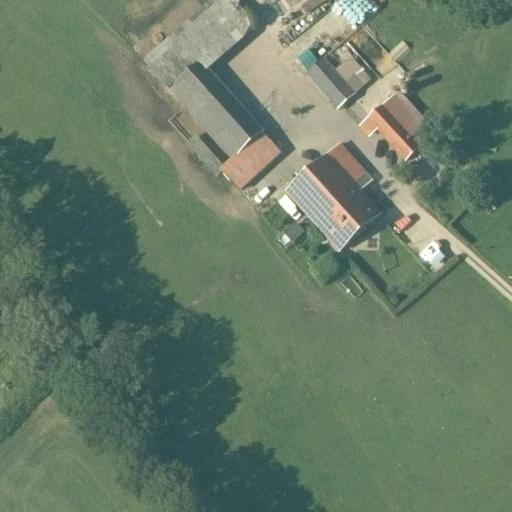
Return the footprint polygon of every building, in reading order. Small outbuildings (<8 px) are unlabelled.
[(263,136),(200,65),(247,23),(227,1),(150,70),(184,109),(232,163),(263,136)] [(367,26),(328,55),(355,91),(393,62),(367,26)] [(433,59),(442,33),(431,29),(422,55),(433,59)] [(355,96),(323,59),(306,73),(338,109),(355,96)] [(427,127),(396,94),(368,119),(377,130),(406,162),(435,136),(427,127)] [(377,130),(368,119),(360,126),(370,136),(377,130)] [(442,130),(433,121),(427,127),(435,136),(442,130)] [(281,156),(263,136),(221,173),(223,175),(239,194),(281,156)] [(442,147),(432,143),(429,150),(439,154),(442,147)] [(339,146),(288,192),(341,252),(380,217),(353,186),(365,175),(339,146)]
